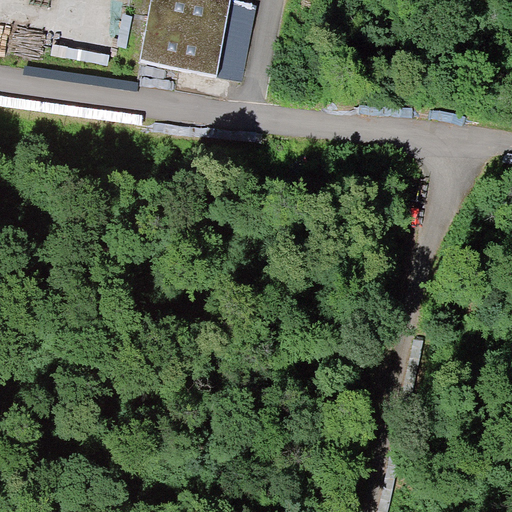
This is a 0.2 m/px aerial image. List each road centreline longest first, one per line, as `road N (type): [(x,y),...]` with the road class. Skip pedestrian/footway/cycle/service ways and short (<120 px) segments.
road 1 (track): [(446,144),(0,83)]
road 2 (track): [(368,511),(446,144)]
